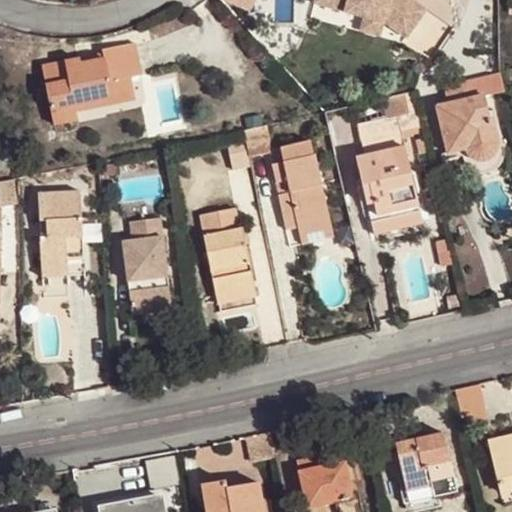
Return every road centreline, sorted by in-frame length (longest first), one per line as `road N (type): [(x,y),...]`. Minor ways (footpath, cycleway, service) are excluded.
road 1 (secondary): [(0,450),(511,341)]
road 2 (residential): [(136,0),(102,20),(0,12)]
